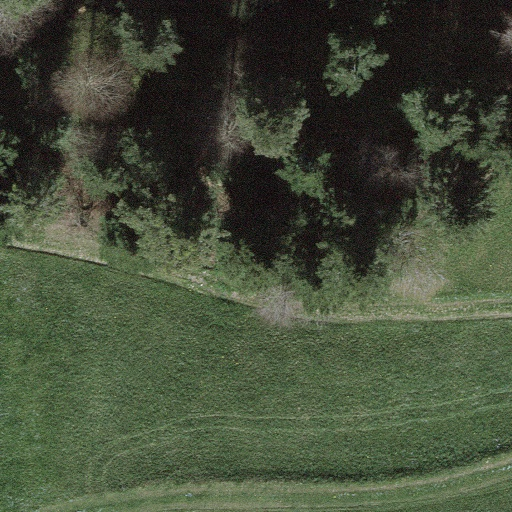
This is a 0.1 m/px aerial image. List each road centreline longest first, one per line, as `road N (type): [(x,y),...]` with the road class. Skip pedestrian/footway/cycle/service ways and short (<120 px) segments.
road 1 (track): [(0,230),(133,254),(257,298),(373,318),(511,313)]
road 2 (track): [(65,511),(104,500),(362,495),(511,464)]
